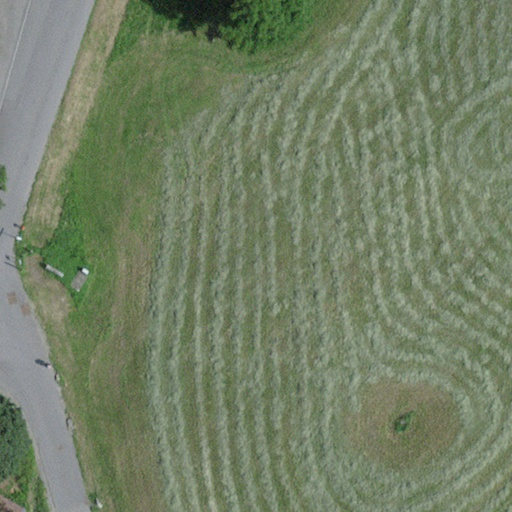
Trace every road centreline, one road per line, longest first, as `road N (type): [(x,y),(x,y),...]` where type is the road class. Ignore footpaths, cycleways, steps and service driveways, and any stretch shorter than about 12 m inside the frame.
road 1 (residential): [(81,0),(0,256)]
road 2 (residential): [(0,262),(49,374),(85,511)]
